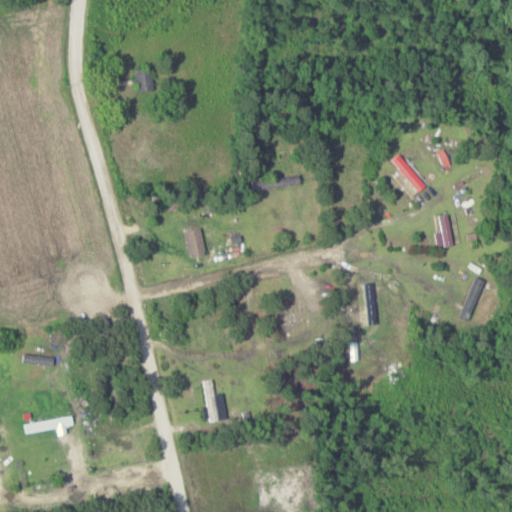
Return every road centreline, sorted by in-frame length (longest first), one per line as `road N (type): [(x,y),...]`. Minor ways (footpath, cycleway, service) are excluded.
road 1 (residential): [(180,511),(134,293),(75,91),(76,0)]
road 2 (residential): [(134,293),(453,200)]
road 3 (residential): [(171,469),(0,504)]
